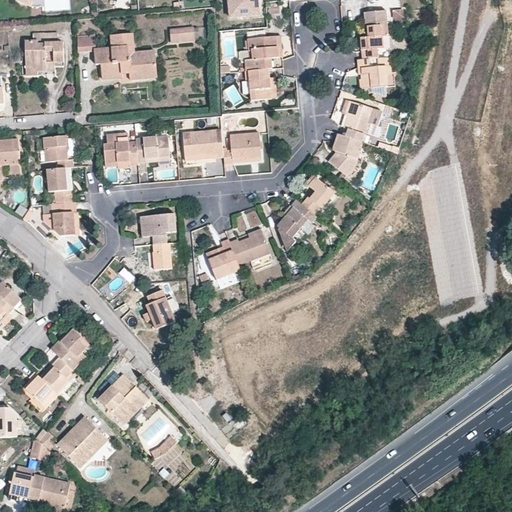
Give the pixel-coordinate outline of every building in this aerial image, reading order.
[(257,0),(228,0),(230,18),(259,15),(257,0)] [(403,19),(402,11),(392,12),(393,19),(403,19)] [(391,49),(390,37),(389,37),(387,12),(366,14),(367,28),(369,28),(369,33),(369,38),(364,38),(361,38),(363,60),(378,59),(377,50),(390,49),(391,49)] [(195,39),(194,29),(193,27),(170,30),(172,44),(195,41),(195,39)] [(205,28),(194,29),(195,39),(206,38),(205,28)] [(58,33),(33,34),(33,40),(25,41),(26,71),(37,70),(37,72),(47,71),(47,70),(47,63),(55,62),(64,62),(63,43),(58,43),(58,33)] [(78,38),(79,52),(95,51),(96,64),(102,64),(103,81),(124,78),(123,75),(130,74),(145,73),(145,65),(156,65),(155,51),(135,52),(133,34),(111,36),(112,48),(97,49),(95,36),(78,38)] [(279,59),(277,36),(248,39),(249,50),(252,49),(253,60),(250,60),(246,61),(246,71),(268,69),(272,69),(272,59),(279,59)] [(363,60),(358,60),(358,69),(362,69),(363,75),(361,75),(361,80),(360,81),(361,90),(387,87),(386,77),(385,58),(378,59),(363,60)] [(157,78),(156,65),(145,65),(145,73),(130,74),(130,81),(157,78)] [(268,69),(246,71),(242,72),(242,81),(250,80),(252,101),(271,99),(270,79),(268,69)] [(349,116),(353,103),(347,101),(343,114),(349,116)] [(369,123),(373,109),(353,103),(349,116),(345,128),(349,129),(346,137),(362,142),(369,123)] [(372,125),(377,111),(373,109),(369,123),(372,125)] [(223,152),(221,130),(190,133),(191,139),(184,140),(186,158),(215,155),(215,159),(224,158),(223,152)] [(231,135),(231,137),(232,150),(228,151),(223,152),(224,158),(224,164),(233,164),(233,159),(246,158),(246,160),(261,159),(259,132),(231,135)] [(138,164),(137,142),(129,142),(129,133),(107,135),(108,144),(104,144),(106,165),(131,163),(131,165),(138,165),(138,164)] [(346,137),(338,134),(334,146),(335,149),(338,151),(330,162),(348,177),(355,167),(363,143),(362,142),(346,137)] [(66,168),(72,167),(74,167),(73,160),(68,160),(66,136),(45,139),(47,163),(57,162),(58,169),(66,168)] [(169,136),(136,139),(137,142),(138,164),(147,163),(146,158),(170,156),(169,136)] [(0,140),(0,191),(2,193),(4,189),(3,179),(22,178),(18,139),(0,140)] [(55,192),(56,204),(73,203),(72,190),(74,190),(72,167),(66,168),(58,169),(47,170),(49,192),(55,192)] [(309,186),(316,177),(314,175),(306,184),(309,186)] [(335,193),(316,177),(309,186),(316,193),(311,198),(309,197),(302,204),(314,214),(320,208),(322,209),(335,193)] [(302,204),(297,199),(291,206),(293,207),(278,226),(280,228),(279,229),(286,247),(287,249),(290,248),(296,242),(292,239),(308,221),(311,224),(317,217),(314,214),(302,204)] [(77,212),(76,203),(73,203),(56,204),(51,205),(52,214),(45,215),(46,224),(54,224),(55,232),(61,237),(74,236),(73,212),(77,212)] [(21,205),(16,212),(24,217),(28,209),(21,205)] [(167,244),(166,233),(176,232),(174,214),(141,217),(143,238),(153,237),(153,245),(167,244)] [(238,240),(230,243),(231,245),(233,251),(239,265),(270,253),(261,230),(249,235),(250,238),(239,242),(238,240)] [(209,260),(233,251),(231,245),(230,243),(229,240),(222,242),(224,247),(206,254),(209,260)] [(174,251),(173,244),(167,244),(153,245),(156,270),(172,269),(171,251),(174,251)] [(239,265),(233,251),(209,260),(217,279),(241,270),(239,265)] [(0,286),(0,306),(8,314),(22,300),(3,283),(0,286)] [(146,305),(149,312),(152,320),(157,330),(176,322),(163,291),(147,297),(151,304),(146,305)] [(13,319),(8,314),(0,306),(0,321),(5,327),(13,319)] [(152,320),(149,312),(144,315),(147,322),(152,320)] [(74,330),(67,338),(62,344),(59,341),(52,350),(60,358),(69,367),(83,354),(90,346),(74,330)] [(83,354),(69,367),(73,371),(86,358),(83,354)] [(69,367),(60,358),(52,365),(55,368),(43,380),(59,395),(71,382),(68,380),(74,372),(73,371),(69,367)] [(55,368),(52,365),(40,377),(43,380),(55,368)] [(40,377),(35,373),(30,378),(32,381),(34,382),(26,391),(46,408),(60,395),(59,395),(43,380),(40,377)] [(132,383),(125,375),(100,400),(121,422),(146,397),(136,387),(132,392),(127,387),(132,383)] [(34,382),(32,381),(24,388),(26,391),(34,382)] [(136,387),(132,383),(127,387),(132,392),(136,387)] [(149,400),(146,397),(121,422),(125,425),(149,400)] [(0,437),(17,437),(17,429),(21,429),(21,421),(17,420),(17,415),(10,408),(0,408),(0,437)] [(227,413),(223,416),(228,422),(232,419),(227,413)] [(106,437),(86,417),(58,445),(78,465),(106,437)] [(40,442),(47,432),(44,430),(36,439),(40,442)] [(56,440),(48,432),(47,432),(40,442),(42,444),(50,452),(50,450),(54,447),(52,444),(56,440)] [(110,440),(106,437),(78,465),(82,469),(110,440)] [(178,443),(171,438),(159,450),(152,453),(156,460),(165,455),(178,443)] [(40,442),(36,439),(35,440),(31,458),(39,459),(42,444),(40,442)] [(50,452),(42,444),(39,459),(47,461),(50,452)] [(29,499),(34,477),(15,473),(10,494),(29,499)] [(71,484),(35,475),(34,477),(29,499),(29,501),(37,503),(38,497),(66,504),(71,484)] [(38,497),(37,503),(50,506),(49,511),(54,511),(64,511),(66,504),(38,497)]
